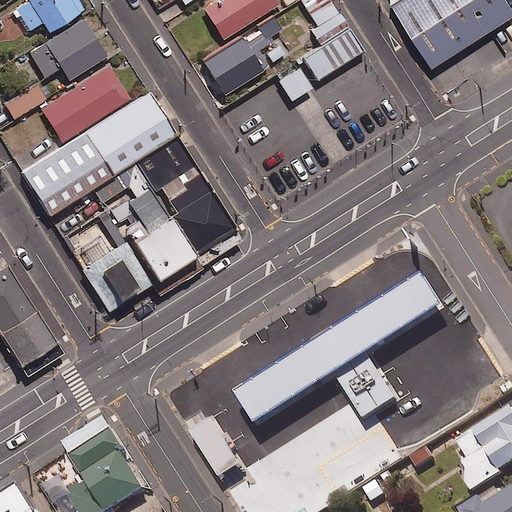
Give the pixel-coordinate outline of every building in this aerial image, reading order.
[(85,12),(77,0),(26,0),(16,7),(30,30),(43,22),(50,33),(85,12)] [(275,8),(270,0),(215,0),(200,9),(220,42),(275,8)] [(310,55),(347,31),(336,14),(336,15),(326,0),(297,0),(316,28),(299,38),(310,55)] [(506,0),(389,0),(388,1),(428,64),(511,11),(505,1),(506,0)] [(282,34),(273,19),(243,38),(253,53),(282,34)] [(107,58),(85,21),(30,54),(45,78),(60,68),(69,82),(107,58)] [(347,31),(310,55),(302,60),(316,81),(361,53),(347,31)] [(238,42),(202,66),(223,99),(260,74),(238,42)] [(278,42),(262,52),(270,64),(285,55),(278,42)] [(132,102),(111,67),(42,109),(63,143),(132,102)] [(296,70),(282,79),(276,82),(290,103),(309,90),(296,70)] [(14,120),(45,101),(34,84),(3,103),(14,120)] [(63,143),(16,171),(45,216),(88,188),(130,161),(172,134),(149,91),(132,102),(63,143)] [(231,226),(172,134),(130,161),(189,253),(231,226)] [(147,281),(189,253),(130,161),(88,188),(121,241),(147,281)] [(147,281),(121,241),(107,250),(96,233),(68,250),(79,268),(76,269),(103,311),(148,283),(147,281)] [(55,338),(6,261),(0,264),(0,332),(18,361),(55,338)] [(398,398),(369,352),(444,305),(425,274),(238,391),(258,422),(336,373),(372,428),(397,413),(391,403),(398,398)] [(511,408),(511,407),(459,440),(469,457),(463,461),(467,468),(467,481),(473,490),(502,472),(500,468),(511,460),(511,408)] [(101,511),(143,486),(119,448),(124,445),(112,426),(121,421),(119,418),(116,415),(113,414),(108,414),(65,441),(70,451),(35,473),(52,500),(67,491),(80,511),(79,511),(101,511)] [(213,417),(192,430),(222,477),(242,464),(213,417)] [(37,511),(18,481),(0,491),(0,511),(37,511)] [(511,511),(511,484),(502,491),(497,484),(459,508),(461,511),(511,511)]
